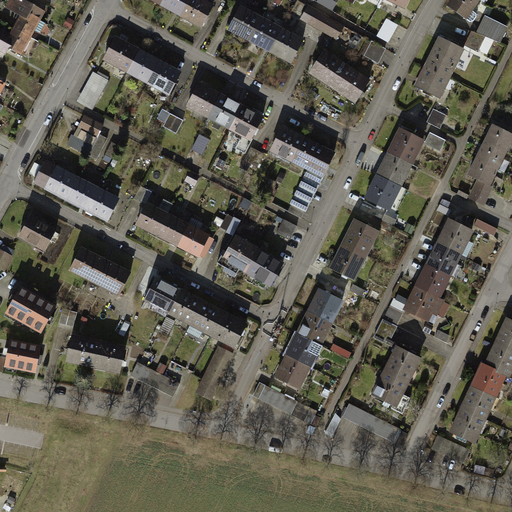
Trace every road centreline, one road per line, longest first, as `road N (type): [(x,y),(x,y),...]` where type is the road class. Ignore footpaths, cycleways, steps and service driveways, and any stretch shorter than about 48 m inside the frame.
road 1 (residential): [(274,318),(8,186)]
road 2 (residential): [(361,145),(106,3)]
road 3 (residential): [(223,425),(0,387)]
road 4 (residential): [(106,3),(8,186)]
road 5 (residential): [(274,318),(361,145)]
road 6 (residential): [(404,466),(488,296)]
road 7 (residential): [(404,466),(223,425)]
road 8 (residential): [(361,145),(438,0)]
